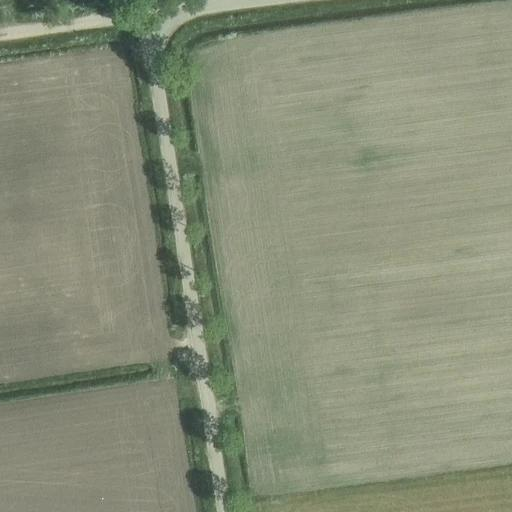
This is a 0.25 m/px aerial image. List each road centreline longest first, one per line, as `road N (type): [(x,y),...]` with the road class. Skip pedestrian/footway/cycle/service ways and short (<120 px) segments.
road 1 (unclassified): [(224,511),(148,15)]
road 2 (unclassified): [(0,34),(148,15)]
